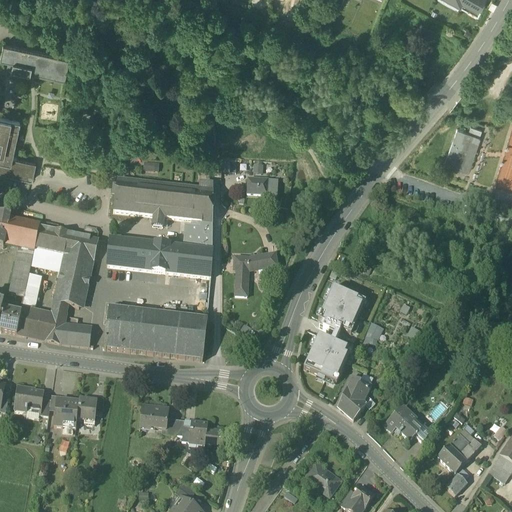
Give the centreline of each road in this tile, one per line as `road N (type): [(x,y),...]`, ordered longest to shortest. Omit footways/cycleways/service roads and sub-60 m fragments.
road 1 (tertiary): [(276,368),(334,239),(511,2)]
road 2 (residential): [(210,378),(210,103)]
road 3 (tertiary): [(0,351),(210,378)]
road 4 (tertiary): [(429,511),(350,437),(290,401)]
